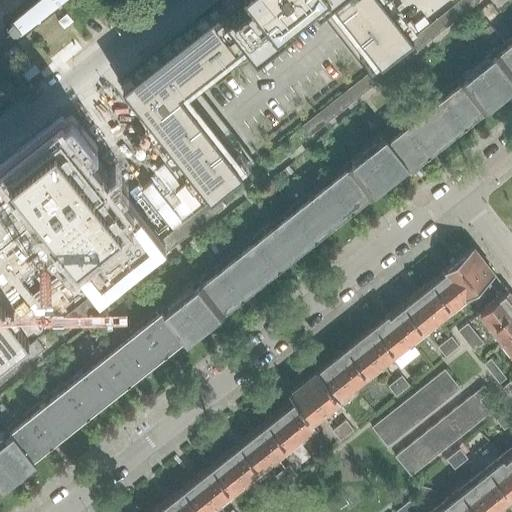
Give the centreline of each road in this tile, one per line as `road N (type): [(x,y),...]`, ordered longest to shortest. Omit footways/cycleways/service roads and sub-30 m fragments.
road 1 (residential): [(56,511),(457,194)]
road 2 (residential): [(0,139),(175,0)]
